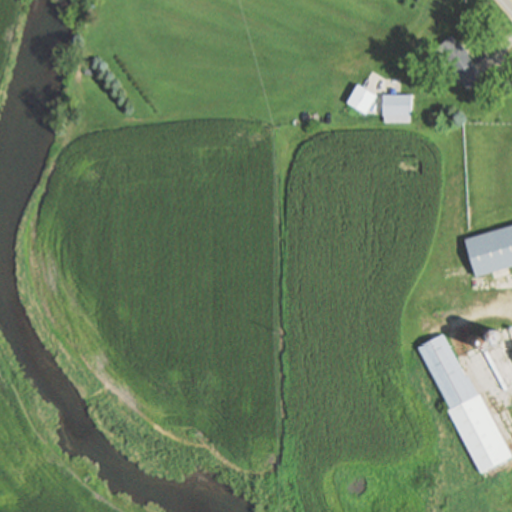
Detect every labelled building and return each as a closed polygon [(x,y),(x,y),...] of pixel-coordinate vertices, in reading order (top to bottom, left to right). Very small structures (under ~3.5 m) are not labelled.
[(453,33),(475,60),(472,62),(484,76),(469,90),(458,76),(454,79),(451,75),(446,77),(433,61),(440,55),(434,49),(453,33)] [(85,66),(84,73),(94,75),(96,68),(85,66)] [(377,95),(366,113),(347,102),(358,84),(377,95)] [(383,94),(383,116),(412,116),(412,94),(383,94)] [(511,225),(465,239),(476,276),(511,265),(511,225)] [(511,346),(502,326),(511,321),(511,346)] [(417,347),(450,408),(446,410),(480,474),(511,457),(511,455),(480,393),(478,394),(469,376),(467,377),(443,333),(417,347)]
